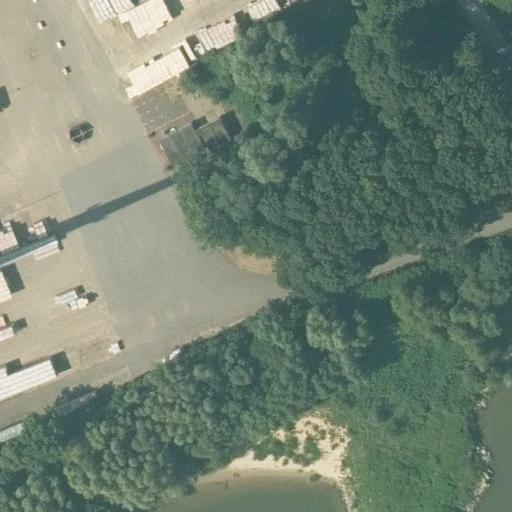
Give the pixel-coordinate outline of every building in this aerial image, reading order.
[(101,21),(121,12),(115,0),(112,0),(95,7),(101,21)] [(234,37),(250,28),(243,13),(226,22),(234,37)] [(216,98),(194,99),(194,119),(217,118),(216,98)] [(163,134),(176,161),(231,135),(221,115),(203,124),(199,117),(163,134)] [(201,220),(214,214),(201,187),(189,193),(201,220)] [(259,245),(275,237),(267,220),(250,229),(259,245)]
